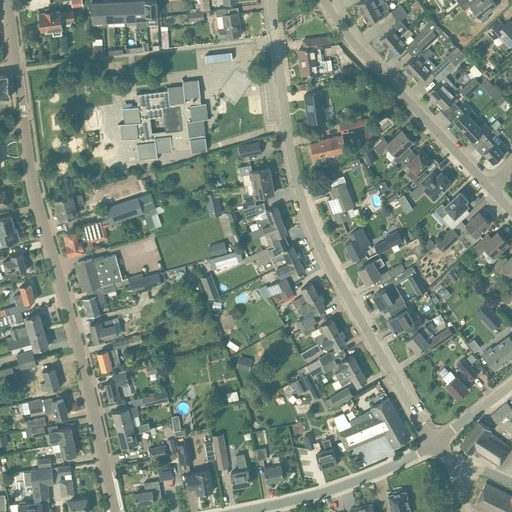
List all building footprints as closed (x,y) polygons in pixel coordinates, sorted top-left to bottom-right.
[(114,20),(125,20),(124,0),(113,1),(114,20)] [(125,20),(136,19),(134,0),(131,0),(124,0),(125,20)] [(134,0),(136,19),(146,19),(145,0),(134,0)] [(156,0),(145,0),(146,19),(158,18),(156,0)] [(209,9),(208,0),(196,0),(197,9),(209,9)] [(362,13),(386,1),(386,0),(363,0),(357,4),(362,13)] [(497,6),(492,0),(464,0),(460,4),(464,9),(469,5),(483,22),(490,17),(487,13),(497,6)] [(104,26),(102,1),(91,2),(92,21),(99,21),(99,26),(104,26)] [(114,20),(113,1),(102,1),(104,26),(108,26),(108,21),(114,20)] [(389,7),(386,1),(362,13),(368,23),(381,16),(383,18),(390,13),(387,9),(389,7)] [(391,11),(395,16),(405,9),(401,4),(391,11)] [(229,8),(219,9),(217,10),(217,16),(223,15),(225,28),(218,29),(219,37),(226,36),(241,34),(238,12),(229,13),(229,8)] [(405,9),(395,16),(398,21),(401,20),(408,14),(405,9)] [(75,19),(74,10),(60,12),(60,10),(56,11),(56,10),(45,12),(40,13),(41,22),(40,22),(38,24),(38,27),(41,29),(42,29),(42,30),(53,28),(53,34),(62,33),(61,27),(62,27),(61,21),(75,19)] [(204,19),(203,11),(189,12),(190,21),(204,19)] [(387,47),(409,29),(401,20),(398,21),(391,27),(392,28),(380,39),(387,47)] [(497,20),(490,27),(487,30),(494,38),(498,34),(505,40),(501,44),(506,49),(511,43),(511,23),(509,20),(503,26),(497,20)] [(413,32),(409,28),(409,29),(387,47),(394,56),(408,44),(404,40),(413,32)] [(432,29),(426,35),(417,43),(424,50),(439,36),(432,29)] [(413,38),(417,43),(426,35),(422,30),(413,38)] [(329,36),(316,38),(303,40),(304,48),(298,49),(300,59),(302,58),(303,64),(301,65),(302,74),(327,71),(326,59),(322,60),(320,47),(330,46),(329,36)] [(102,44),(93,45),(94,56),(103,56),(102,44)] [(411,74),(428,58),(421,50),(417,54),(416,54),(403,66),(411,74)] [(232,51),(212,53),(213,62),(233,59),(232,51)] [(437,64),(442,69),(451,61),(446,56),(437,64)] [(436,66),(428,58),(411,74),(418,82),(436,66)] [(451,61),(442,69),(447,74),(456,66),(451,61)] [(469,68),(476,76),(481,72),(474,64),(469,68)] [(343,76),(352,74),(351,67),(341,69),(343,76)] [(482,73),(476,78),(475,77),(461,90),(467,96),(486,77),(482,73)] [(0,86),(12,85),(11,75),(8,76),(8,74),(0,74),(0,86)] [(435,100),(453,83),(446,75),(428,92),(435,100)] [(183,81),(183,85),(168,87),(168,90),(137,94),(138,106),(123,107),(124,123),(120,123),(122,139),(136,138),(139,159),(157,157),(157,153),(172,151),(172,147),(176,146),(176,150),(191,148),(191,152),(207,150),(203,119),(208,118),(206,102),(196,104),(195,100),(201,99),(199,79),(183,81)] [(457,88),(453,83),(435,100),(438,103),(436,105),(441,110),(443,108),(456,96),(458,94),(454,91),(457,88)] [(13,94),(12,85),(0,86),(0,97),(11,96),(11,95),(13,94)] [(325,91),(314,93),(306,94),(309,112),(307,112),(308,121),(326,119),(323,100),(326,100),(325,91)] [(463,130),(474,120),(478,116),(464,101),(455,110),(459,114),(454,120),(463,130)] [(379,104),(375,110),(381,113),(384,107),(379,104)] [(369,126),(367,118),(340,124),(342,132),(369,126)] [(480,126),(474,120),(463,130),(473,140),(478,135),(482,139),(492,130),(484,122),(480,126)] [(363,131),(365,139),(373,137),(370,129),(363,131)] [(384,138),(374,147),(382,155),(388,149),(395,156),(393,158),(398,163),(407,154),(412,149),(408,145),(413,141),(402,129),(388,142),(384,138)] [(508,148),(493,132),(484,141),(489,147),(484,152),(493,162),(508,148)] [(343,134),(328,138),(319,140),(319,142),(311,143),(314,157),(347,150),(343,134)] [(261,152),(259,142),(239,146),(241,156),(261,152)] [(407,154),(398,163),(402,168),(409,161),(415,167),(408,174),(414,181),(412,183),(411,184),(413,187),(414,186),(417,184),(422,179),(429,172),(425,168),(432,161),(421,149),(416,154),(412,149),(407,154)] [(250,173),(252,183),(272,180),(269,167),(252,170),(251,164),(239,167),(240,175),(250,173)] [(442,171),(439,173),(437,176),(432,171),(420,182),(425,187),(423,188),(434,199),(452,182),(442,171)] [(274,192),(272,180),(252,183),(254,193),(244,195),(246,202),(257,200),(257,196),(274,192)] [(384,180),(378,183),(381,191),(388,189),(384,180)] [(345,182),(344,183),(334,186),(338,196),(327,200),(336,222),(346,218),(356,214),(352,205),(353,205),(345,182)] [(367,189),(370,195),(378,191),(375,185),(367,189)] [(210,216),(220,214),(215,191),(205,194),(210,216)] [(452,228),(470,212),(469,211),(468,212),(464,208),(468,204),(467,203),(465,201),(468,199),(460,191),(444,206),(449,211),(442,217),(452,227),(452,228)] [(145,210),(155,207),(150,193),(139,196),(139,197),(105,208),(110,222),(143,212),(145,210)] [(72,196),(55,200),(60,219),(77,215),(75,206),(84,203),(81,194),(72,196)] [(397,198),(401,204),(408,200),(404,194),(397,198)] [(257,214),(254,206),(243,210),(247,218),(257,214)] [(256,221),(259,228),(282,219),(277,206),(266,210),(259,213),(262,219),(256,221)] [(145,210),(143,212),(146,219),(142,220),(145,228),(148,227),(149,229),(160,225),(155,207),(145,210)] [(479,211),(472,218),(466,224),(471,230),(465,236),(472,244),(481,235),(479,233),(490,223),(479,211)] [(11,215),(1,218),(0,218),(0,247),(6,245),(6,244),(13,242),(12,238),(16,237),(14,229),(15,229),(11,215)] [(287,232),(282,219),(259,228),(256,229),(259,237),(266,234),(268,238),(269,237),(272,245),(285,241),(282,234),(287,232)] [(79,230),(64,234),(67,245),(66,245),(68,252),(69,254),(79,252),(91,248),(90,248),(88,239),(104,235),(101,224),(100,221),(84,225),(86,230),(80,232),(79,230)] [(369,242),(362,227),(351,233),(354,239),(346,244),(353,258),(366,252),(362,246),(369,242)] [(460,235),(454,228),(437,244),(443,251),(460,235)] [(385,236),(387,239),(374,245),(378,253),(403,240),(397,230),(385,236)] [(488,233),(480,239),(474,245),(479,250),(484,245),(491,253),(487,256),(487,260),(489,262),(492,262),(498,257),(496,255),(509,243),(498,231),(492,237),(488,233)] [(409,241),(405,234),(401,236),(404,241),(400,242),(402,245),(409,241)] [(284,241),(267,249),(270,256),(282,250),(286,257),(274,263),(276,268),(299,257),(293,245),(287,248),(284,241)] [(219,243),(208,246),(211,255),(227,251),(225,244),(220,245),(219,243)] [(239,250),(209,258),(212,270),(243,261),(239,250)] [(22,253),(12,255),(11,256),(12,258),(3,261),(8,277),(17,275),(16,273),(27,270),(22,253)] [(77,262),(85,289),(87,289),(113,281),(122,279),(115,254),(93,260),(93,258),(77,262)] [(504,255),(496,262),(493,265),(501,274),(506,269),(511,275),(511,255),(508,259),(504,255)] [(305,270),(299,257),(276,268),(280,277),(292,271),(294,275),(305,270)] [(373,261),(368,264),(359,269),(367,282),(380,275),(376,267),(384,263),(381,257),(373,262),(373,261)] [(405,269),(401,263),(388,270),(391,277),(393,276),(405,269)] [(405,269),(393,276),(397,283),(415,272),(412,265),(405,269)] [(143,276),(130,280),(134,293),(152,288),(151,285),(161,282),(158,272),(148,275),(143,276)] [(211,274),(201,278),(209,298),(219,295),(211,274)] [(279,291),(290,286),(286,277),(267,286),(271,295),(279,291)] [(113,281),(87,289),(89,296),(83,298),(88,315),(101,312),(99,303),(104,301),(102,293),(116,290),(113,281)] [(292,302),(289,304),(292,309),(295,307),(296,308),(297,307),(300,305),(302,304),(308,300),(318,294),(312,282),(301,288),(304,294),(292,301),(292,302)] [(17,305),(4,308),(6,315),(13,313),(21,311),(29,308),(27,302),(35,300),(30,283),(20,286),(22,293),(14,295),(17,305)] [(386,304),(389,310),(402,303),(397,294),(398,293),(393,284),(374,295),(381,307),(386,304)] [(293,293),(290,286),(279,291),(283,298),(293,293)] [(511,290),(509,288),(504,293),(500,296),(506,303),(511,297),(511,290)] [(306,316),(297,321),(302,328),(312,322),(321,317),(317,311),(325,307),(322,300),(324,299),(321,293),(318,294),(308,300),(302,304),(300,305),(306,316)] [(404,302),(402,303),(389,310),(392,317),(388,319),(395,332),(413,321),(406,309),(408,308),(404,302)] [(485,303),(476,311),(493,328),(501,320),(485,303)] [(23,318),(21,311),(6,315),(8,323),(23,318)] [(13,338),(44,330),(39,314),(26,318),(28,326),(17,329),(17,328),(10,330),(13,338)] [(118,335),(114,318),(101,321),(90,323),(95,341),(118,335)] [(322,332),(314,337),(318,343),(323,340),(329,337),(339,331),(332,319),(322,324),(319,326),(322,332)] [(312,322),(302,328),(305,334),(316,328),(312,322)] [(426,325),(419,331),(416,327),(408,332),(412,336),(407,340),(418,352),(430,341),(426,336),(431,331),(426,325)] [(448,326),(430,339),(435,346),(453,333),(448,326)] [(323,340),(318,343),(321,349),(333,343),(336,349),(346,343),(343,337),(345,335),(342,329),(339,331),(329,337),(323,340)] [(48,346),(44,330),(13,338),(6,340),(8,349),(15,347),(22,345),(33,342),(35,349),(48,346)] [(132,337),(128,338),(113,342),(114,349),(108,350),(98,352),(102,370),(112,367),(121,365),(116,348),(142,341),(141,334),(132,336),(132,337)] [(511,357),(511,339),(509,336),(484,355),(494,369),(506,360),(506,361),(511,357)] [(468,342),(476,353),(482,348),(475,337),(468,342)] [(30,351),(18,354),(21,364),(22,368),(22,369),(36,365),(35,360),(32,350),(30,351)] [(309,372),(321,365),(334,358),(330,352),(306,365),(309,372)] [(236,366),(249,370),(252,358),(239,355),(236,366)] [(339,379),(360,367),(353,355),(343,361),(347,367),(336,374),(339,379)] [(321,365),(324,372),(326,371),(338,365),(334,358),(321,365)] [(456,376),(450,370),(442,377),(448,383),(446,385),(458,398),(468,389),(463,382),(469,377),(471,379),(477,374),(463,358),(457,364),(464,371),(457,376),(456,376)] [(21,364),(0,369),(0,374),(14,371),(14,370),(22,368),(21,364)] [(54,367),(45,370),(43,370),(46,382),(41,383),(43,391),(48,389),(48,390),(60,387),(54,367)] [(367,379),(360,367),(339,379),(342,385),(353,379),(357,385),(367,379)] [(125,369),(114,372),(115,380),(105,382),(110,400),(126,395),(123,386),(129,384),(125,369)] [(35,374),(25,377),(30,393),(40,390),(35,374)] [(348,386),(330,397),(335,405),(353,394),(348,386)] [(227,392),(229,402),(237,400),(235,391),(227,392)] [(163,400),(161,392),(142,397),(144,405),(163,400)] [(398,416),(388,397),(371,407),(372,408),(348,421),(344,412),(334,416),(342,435),(341,436),(347,449),(382,434),(381,432),(385,431),(393,447),(410,437),(401,421),(404,419),(401,414),(398,416)] [(52,398),(44,400),(44,399),(40,400),(40,399),(28,402),(31,412),(46,409),(47,413),(55,411),(57,417),(68,414),(63,399),(53,402),(52,398)] [(497,423),(511,409),(511,408),(507,402),(491,415),(497,423)] [(136,405),(113,411),(117,429),(132,426),(134,426),(131,417),(139,415),(136,405)] [(172,415),(174,430),(181,429),(179,414),(172,415)] [(44,417),(26,420),(28,427),(45,424),(44,417)] [(491,430),(487,426),(480,420),(460,445),(471,452),(473,449),(498,465),(511,446),(490,431),(491,430)] [(148,422),(139,424),(132,426),(117,429),(122,447),(130,444),(131,447),(137,445),(137,443),(138,442),(135,432),(150,428),(148,422)] [(52,445),(74,440),(71,426),(58,429),(57,424),(48,426),(52,445)] [(44,426),(28,429),(29,436),(33,435),(33,436),(46,433),(44,426)] [(316,447),(312,434),(303,436),(308,449),(316,447)] [(166,439),(169,451),(177,450),(174,437),(166,439)] [(338,460),(335,451),(334,447),(332,447),(329,438),(323,440),(326,449),(316,453),(320,466),(338,460)] [(74,440),(52,445),(54,452),(56,451),(57,457),(63,456),(63,457),(76,454),(74,440)] [(212,440),(204,442),(208,460),(216,459),(212,440)] [(193,462),(188,442),(177,444),(181,464),(193,462)] [(166,444),(149,448),(151,458),(169,454),(166,444)] [(267,458),(265,447),(254,449),(256,460),(267,458)] [(228,466),(225,451),(216,453),(219,468),(228,466)] [(247,469),(245,459),(244,454),(237,456),(239,470),(231,472),(234,486),(250,483),(248,469),(247,469)] [(279,455),(272,456),(274,465),(264,467),(267,480),(284,477),(281,463),(281,464),(279,455)] [(50,457),(38,458),(39,467),(51,465),(50,457)] [(70,465),(58,466),(59,474),(71,473),(70,465)] [(52,467),(31,470),(33,483),(34,498),(49,496),(47,482),(54,481),(53,470),(52,467)] [(174,477),(172,467),(159,469),(161,479),(174,477)] [(194,472),(187,474),(189,487),(197,486),(198,493),(213,490),(209,469),(194,472)] [(511,511),(511,494),(511,495),(478,478),(467,501),(489,511),(511,511)] [(62,495),(73,494),(74,494),(72,479),(60,480),(62,495)] [(136,503),(162,499),(158,480),(144,482),(145,491),(135,493),(136,503)] [(391,511),(410,511),(406,491),(400,492),(400,490),(393,492),(393,493),(388,494),(391,511)] [(87,497),(74,499),(69,499),(70,511),(82,511),(89,511),(87,497)] [(42,511),(42,501),(17,504),(18,511),(42,511)]
